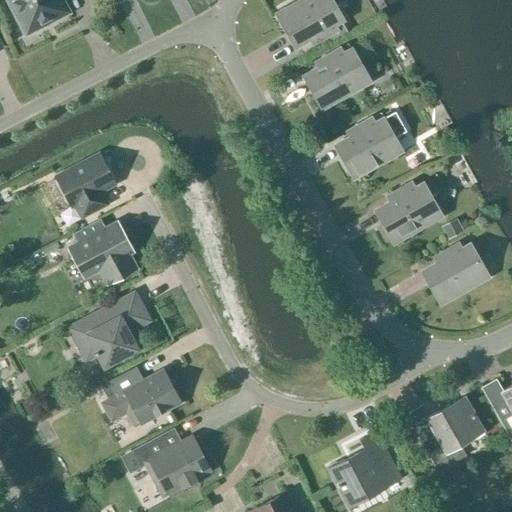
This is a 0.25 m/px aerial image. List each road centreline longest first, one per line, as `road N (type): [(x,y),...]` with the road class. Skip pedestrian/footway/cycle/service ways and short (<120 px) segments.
road 1 (unclassified): [(420,358),(371,402),(314,418),(243,392),(147,207)]
road 2 (unclassified): [(215,34),(395,339),(420,358)]
road 3 (unclassified): [(0,127),(170,43),(215,34)]
